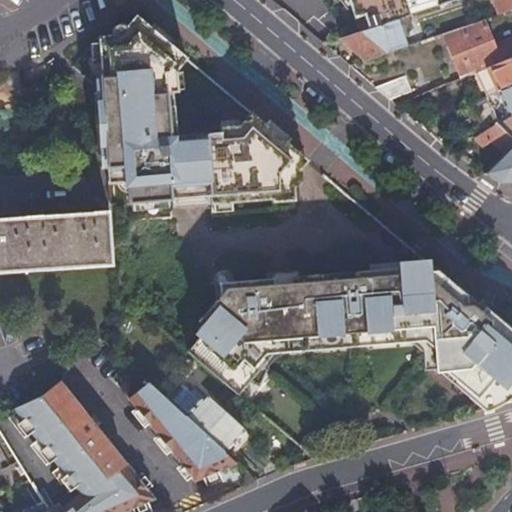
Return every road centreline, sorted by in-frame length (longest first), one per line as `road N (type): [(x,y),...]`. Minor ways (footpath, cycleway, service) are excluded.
road 1 (tertiary): [(511,226),(236,0)]
road 2 (residential): [(237,511),(296,487),(511,425)]
